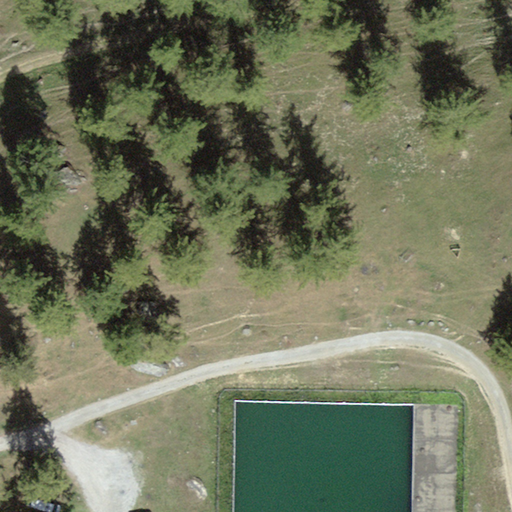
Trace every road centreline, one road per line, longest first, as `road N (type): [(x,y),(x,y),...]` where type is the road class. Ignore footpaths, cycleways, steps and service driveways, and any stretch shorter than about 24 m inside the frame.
road 1 (track): [(0,440),(210,370),(402,336),(433,340),(483,372),(511,464)]
road 2 (track): [(0,75),(300,0)]
